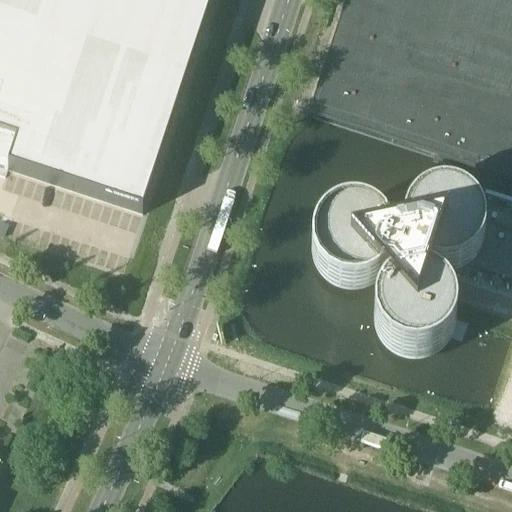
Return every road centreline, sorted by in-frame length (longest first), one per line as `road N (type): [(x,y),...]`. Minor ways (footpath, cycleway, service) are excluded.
road 1 (tertiary): [(163,363),(226,210),(292,0)]
road 2 (unclassified): [(511,479),(163,363)]
road 3 (unclassified): [(163,363),(0,287)]
road 4 (tertiary): [(98,511),(163,363)]
